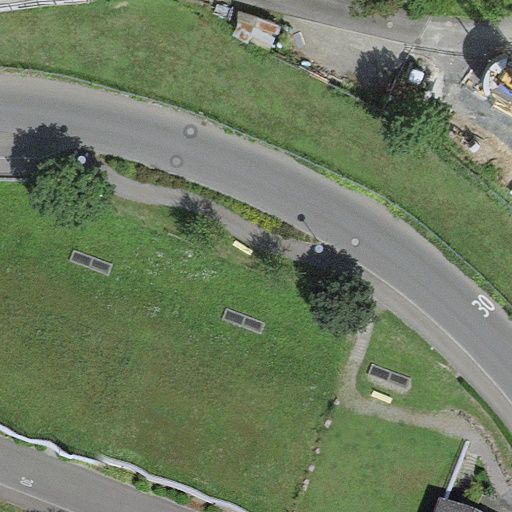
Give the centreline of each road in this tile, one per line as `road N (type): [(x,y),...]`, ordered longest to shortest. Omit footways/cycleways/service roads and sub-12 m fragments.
road 1 (tertiary): [(511,362),(475,317),(373,233),(256,168),(118,123),(0,110)]
road 2 (residential): [(289,0),(464,35),(511,27)]
road 3 (residential): [(131,511),(0,459)]
